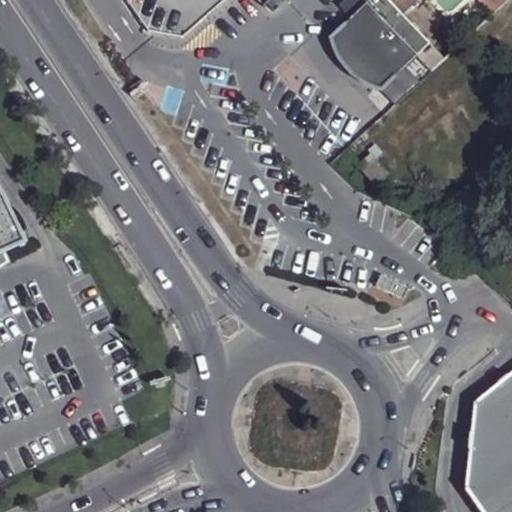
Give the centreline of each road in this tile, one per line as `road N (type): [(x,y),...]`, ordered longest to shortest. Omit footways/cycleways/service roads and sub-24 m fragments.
road 1 (primary): [(0,19),(122,199),(221,375)]
road 2 (primary): [(274,338),(235,297),(36,0)]
road 3 (primary): [(377,470),(387,444),(386,407),(372,374),(310,336),(274,338)]
road 4 (tertiary): [(206,440),(68,511)]
